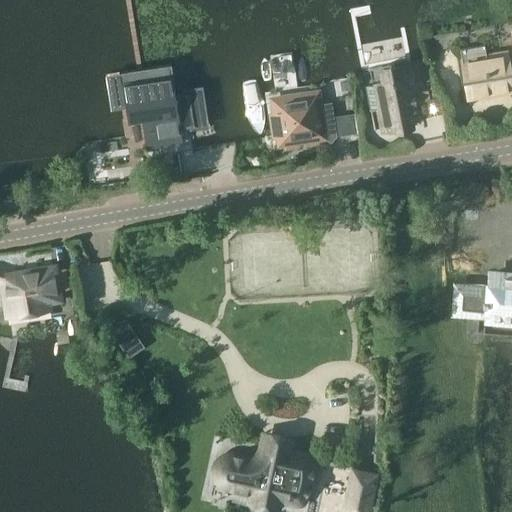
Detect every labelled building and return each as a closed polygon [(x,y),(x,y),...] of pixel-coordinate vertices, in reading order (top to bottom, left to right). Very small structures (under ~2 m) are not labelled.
[(511,56),(488,60),(488,57),(486,57),(484,44),(460,48),(468,96),(511,89),(511,82),(510,71),(511,70),(511,56)] [(415,101),(431,98),(429,88),(412,92),(407,65),(394,67),(396,77),(392,77),(392,79),(377,82),(377,83),(365,86),(370,110),(379,109),(383,128),(400,125),(399,121),(418,117),(415,101)] [(125,85),(112,87),(115,104),(128,102),(131,121),(144,119),(149,147),(182,141),(180,126),(196,124),(195,118),(191,93),(175,96),(171,69),(170,67),(147,70),(149,81),(125,85)] [(284,97),(274,99),(281,142),(323,135),(331,142),(337,135),(332,101),(319,103),(317,92),(307,94),(307,91),(284,95),(284,97)] [(73,288),(68,263),(26,271),(27,273),(24,273),(0,265),(0,275),(4,277),(7,295),(5,296),(9,317),(49,310),(46,293),(61,290),(73,288)] [(511,274),(480,272),(478,289),(470,288),(468,321),(511,324),(511,274)] [(314,463),(314,462),(313,461),(312,460),(310,459),(293,456),(295,446),(287,441),(287,439),(277,435),(269,436),(269,437),(259,439),(256,455),(255,456),(254,458),(253,459),(252,460),(251,461),(249,462),(248,462),(246,462),(232,459),(229,459),(226,459),(224,459),(222,460),(220,461),(217,462),(215,464),(213,466),(211,469),(210,470),(209,472),(209,475),(208,477),(208,479),(208,481),(208,483),(209,485),(210,487),(211,490),(212,492),(214,494),(216,495),(217,497),(220,498),(221,499),(224,499),(246,504),(244,510),(252,511),(280,511),(281,511),(280,511),(305,511),(307,509),(309,505),(311,502),(313,498),(314,493),(315,491),(315,487),(316,483),(316,481),(316,478),(316,473),(315,470),(315,465),(314,464),(314,463)]
